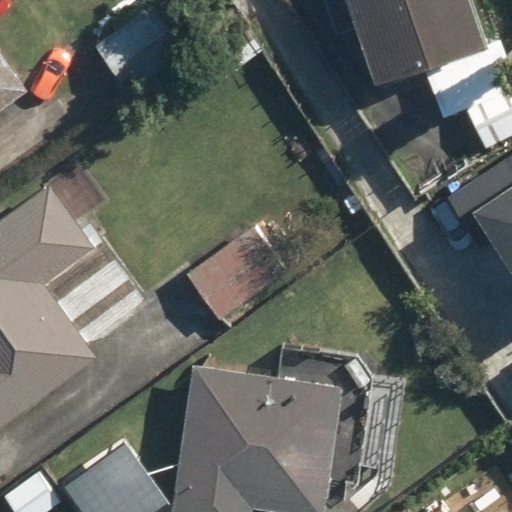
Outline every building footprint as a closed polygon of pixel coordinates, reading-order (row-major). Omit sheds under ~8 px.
[(209,33),(181,0),(142,0),(99,36),(142,88),(209,33)] [(496,0),(367,0),(395,69),(507,25),(496,0)] [(0,21),(0,103),(39,74),(0,21)] [(138,279),(56,169),(0,211),(0,427),(111,344),(90,315),(138,279)] [(511,264),(511,176),(470,207),(511,264)] [(288,511),(314,511),(314,506),(332,508),(336,477),(356,479),(369,374),(200,354),(180,511),(262,511),(264,500),(288,503),(288,511)] [(25,511),(45,511),(74,488),(94,511),(148,511),(176,488),(114,416),(56,466),(43,451),(3,486),(25,511)]
